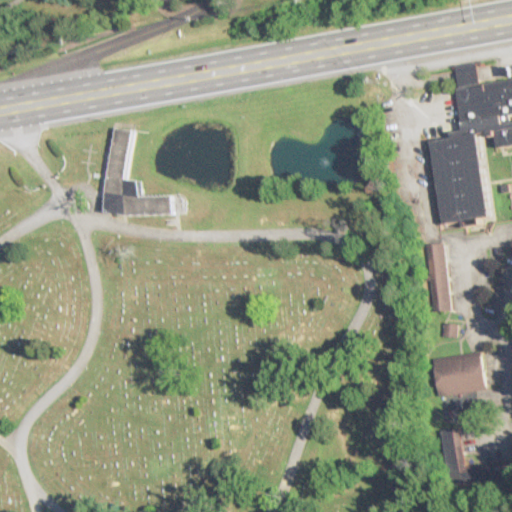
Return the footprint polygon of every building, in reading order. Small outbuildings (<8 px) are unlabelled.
[(441,225),(491,218),(483,161),(497,159),(495,148),(511,145),(511,78),(480,83),(478,63),(454,66),(463,134),(429,139),(441,225)] [(116,126),(133,129),(134,131),(132,133),(133,135),(132,137),(132,139),(131,141),(132,143),(131,145),(131,147),(130,149),(131,151),(129,153),(130,155),(129,157),(129,159),(128,161),(129,163),(128,165),(128,167),(127,169),(128,172),(126,173),(127,176),(126,178),(142,180),(142,196),(144,195),(146,196),(147,194),(150,196),(151,194),(153,195),(155,194),(157,195),(159,194),(161,195),(163,194),(165,195),(167,194),(169,195),(171,193),(173,195),(174,212),(170,213),(166,213),(162,213),(158,213),(154,213),(150,213),(146,214),(142,213),(138,214),(134,214),(130,214),(126,214),(106,211),(106,191),(106,187),(107,183),(107,178),(108,175),(108,170),(110,166),(110,162),(111,158),(111,154),(112,150),(112,146),(113,142),(113,138),(115,134),(115,130),(116,126)] [(446,243),(428,245),(433,311),(452,309),(446,243)] [(438,395),(487,390),(483,353),(434,358),(438,395)] [(446,430),(449,472),(465,471),(462,429),(446,430)]
